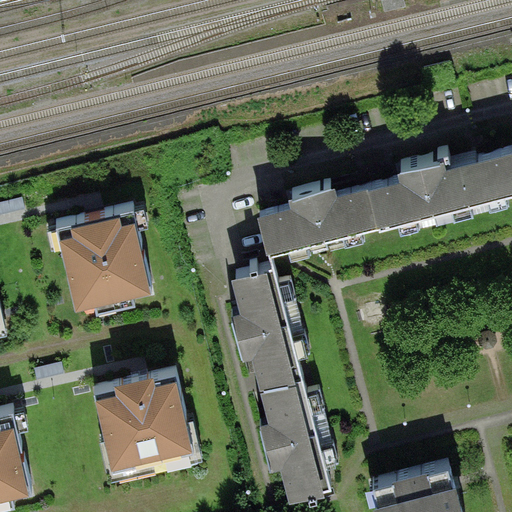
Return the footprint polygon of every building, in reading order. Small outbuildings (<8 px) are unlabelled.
[(404,0),(382,0),(385,10),(406,5),(404,0)] [(365,169),(376,214),(511,179),(511,130),(444,148),(441,137),(393,149),(396,161),(365,169)] [(252,197),(263,242),(376,214),(365,169),(336,176),(333,165),(285,177),(288,188),(252,197)] [(138,201),(58,219),(76,298),(156,280),(138,201)] [(258,372),(304,360),(276,249),(230,261),(238,293),(227,296),(239,344),(251,341),(258,372)] [(287,485),(332,473),(304,360),(258,372),(266,401),(255,404),(267,452),(278,449),(287,485)] [(179,365),(93,382),(109,460),(195,442),(179,365)] [(0,404),(0,488),(33,482),(15,402),(0,404)] [(466,511),(452,449),(367,469),(377,511),(466,511)]
